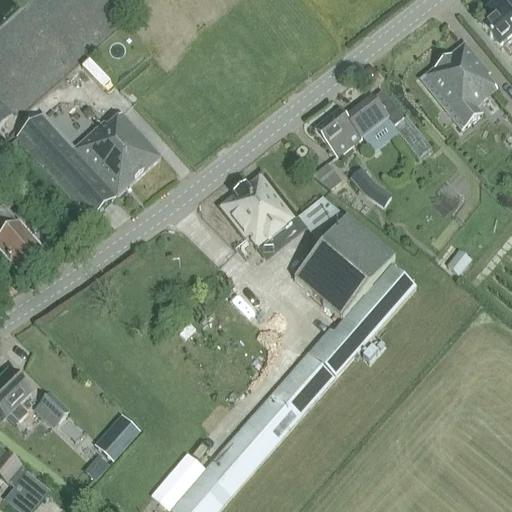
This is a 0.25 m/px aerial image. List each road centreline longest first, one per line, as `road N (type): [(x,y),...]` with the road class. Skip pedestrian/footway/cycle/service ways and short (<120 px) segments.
road 1 (tertiary): [(0,328),(184,198),(436,0)]
road 2 (unknown): [(184,198),(287,334),(286,364),(271,384)]
